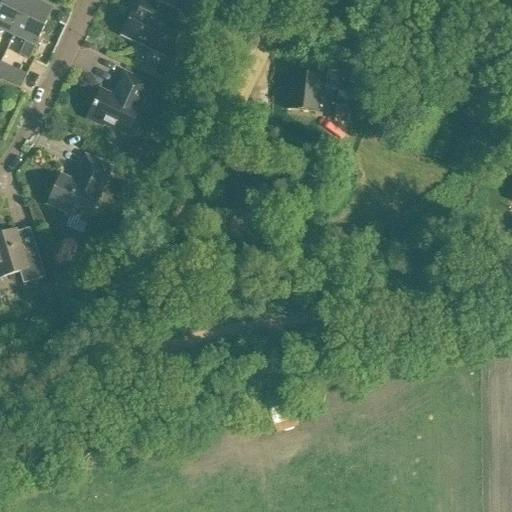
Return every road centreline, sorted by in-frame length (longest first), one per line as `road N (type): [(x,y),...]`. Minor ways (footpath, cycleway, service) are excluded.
road 1 (track): [(511,264),(419,309),(217,334),(0,401)]
road 2 (track): [(111,363),(287,0)]
road 3 (residential): [(0,168),(85,0)]
